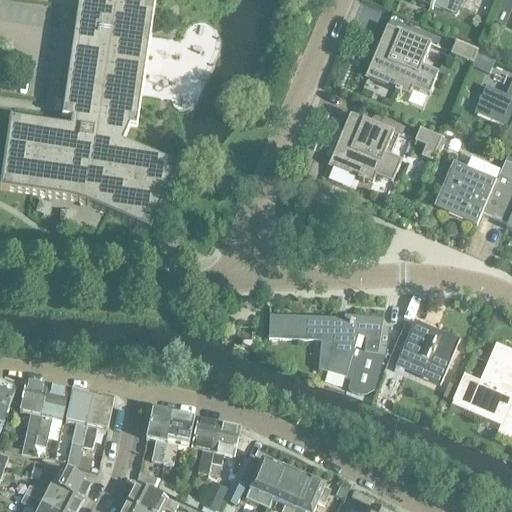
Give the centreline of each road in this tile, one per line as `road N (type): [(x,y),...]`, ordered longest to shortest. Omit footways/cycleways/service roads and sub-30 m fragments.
road 1 (residential): [(138,387),(267,427),(433,511)]
road 2 (residential): [(245,282),(256,191),(341,0)]
road 3 (residential): [(511,299),(446,277),(245,282)]
road 4 (residential): [(245,282),(0,279)]
road 5 (residential): [(0,366),(138,387)]
road 6 (residential): [(138,387),(99,511)]
